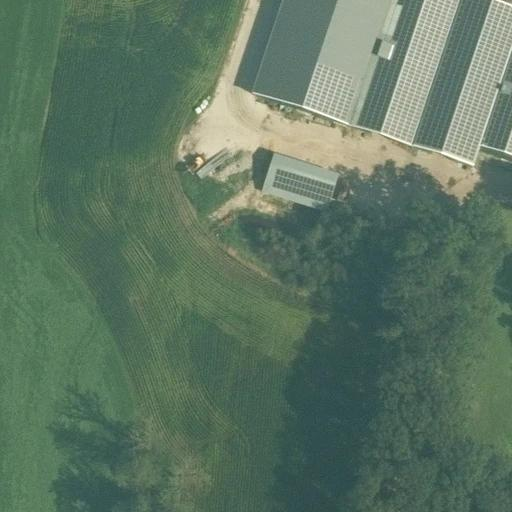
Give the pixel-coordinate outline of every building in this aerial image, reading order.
[(286,0),(255,97),(350,127),(390,0),(286,0)] [(390,0),(350,127),(419,150),(466,1),(462,0),(390,0)] [(511,15),(472,3),(466,1),(419,150),(468,166),(473,148),(511,28),(511,15)] [(511,160),(511,28),(473,148),(511,160)] [(269,155),(258,193),(323,211),(334,174),(269,155)]
